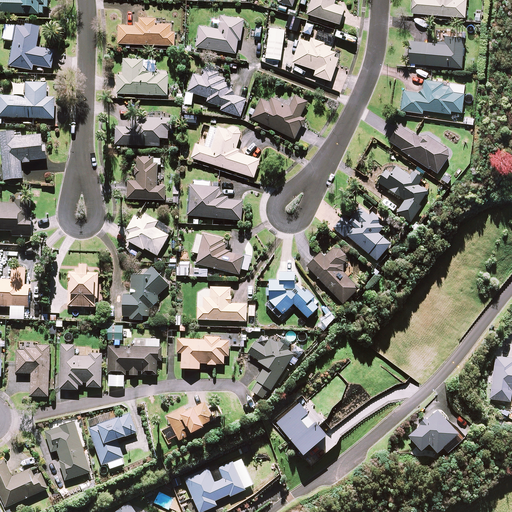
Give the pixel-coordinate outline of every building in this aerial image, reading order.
[(0,0),(0,13),(44,16),(44,8),(49,9),(49,0),(0,0)] [(280,0),(279,4),(293,8),(295,0),(280,0)] [(312,0),(308,15),(341,26),(346,9),(335,6),(336,0),(312,0)] [(415,0),(414,14),(467,19),(468,0),(415,0)] [(245,22),(222,18),(220,31),(200,28),(197,49),(237,55),(239,42),(242,42),(245,22)] [(141,24),(137,24),(137,28),(120,27),(119,45),(176,48),(176,34),(172,34),(172,26),(157,25),(157,20),(141,19),(141,24)] [(41,29),(18,25),(11,67),(34,71),(35,66),(53,69),(56,51),(38,48),(41,29)] [(286,32),(270,30),(266,60),(281,62),(286,32)] [(334,44),(313,37),(311,44),(301,41),(294,64),(317,72),(315,77),(332,83),(341,55),(331,52),(334,44)] [(448,38),(447,45),(413,42),(411,64),(464,68),(467,39),(448,38)] [(118,75),(118,95),(170,97),(171,75),(151,74),(144,67),(144,60),(124,60),(124,75),(118,75)] [(192,106),(195,95),(209,99),(208,103),(223,108),(222,112),(242,118),(246,104),(247,99),(234,95),(235,91),(232,90),(233,86),(226,84),(227,80),(219,77),(220,73),(206,69),(203,78),(194,75),(189,93),(185,104),(192,106)] [(457,93),(453,87),(444,86),(445,83),(426,80),(425,93),(406,91),(403,111),(425,113),(425,110),(453,114),(453,111),(464,113),(466,94),(457,93)] [(26,97),(15,97),(1,96),(0,111),(0,117),(55,120),(56,99),(48,98),(48,85),(27,84),(26,97)] [(308,103),(295,97),(289,108),(273,100),(271,104),(262,100),(253,119),(296,140),(306,120),(301,118),(308,103)] [(174,119),(148,118),(148,125),(118,124),(117,146),(161,147),(161,139),(169,140),(169,132),(174,132),(174,119)] [(424,141),(401,126),(390,143),(438,175),(453,153),(427,136),(424,141)] [(234,127),(228,131),(219,128),(212,150),(197,145),(193,159),(255,179),(261,161),(236,153),(242,135),(240,129),(234,127)] [(45,133),(2,136),(4,166),(0,165),(0,181),(24,179),(22,162),(47,160),(45,133)] [(159,159),(137,158),(136,183),(129,182),(129,200),(166,201),(167,188),(158,187),(159,159)] [(412,177),(398,168),(393,176),(386,172),(379,183),(406,201),(398,214),(412,223),(422,207),(420,206),(428,192),(419,186),(424,178),(415,172),(412,177)] [(445,174),(441,180),(448,186),(453,180),(445,174)] [(195,186),(192,186),(189,216),(242,221),(244,202),(221,200),(222,189),(211,188),(211,183),(195,181),(195,186)] [(32,202),(16,202),(16,204),(0,204),(0,231),(14,232),(14,237),(33,237),(34,215),(32,215),(32,202)] [(372,213),(370,215),(360,207),(349,220),(344,217),(334,229),(346,239),(348,237),(378,262),(392,245),(379,235),(385,227),(382,224),(383,222),(372,213)] [(173,230),(145,215),(142,221),(135,217),(128,230),(133,233),(128,241),(158,258),(173,230)] [(197,265),(202,266),(241,276),(242,270),(249,272),(252,259),(230,253),(230,251),(226,250),(228,242),(199,235),(197,246),(201,247),(197,265)] [(340,250),(335,249),(325,257),(322,254),(308,267),(344,305),(361,289),(344,272),(344,266),(347,263),(347,257),(340,250)] [(190,262),(178,262),(178,276),(189,276),(190,262)] [(88,274),(89,266),(77,265),(76,273),(71,273),(69,307),(96,308),(98,274),(88,274)] [(14,267),(13,281),(0,280),(0,306),(30,308),(31,286),(26,286),(26,283),(27,268),(14,267)] [(130,317),(130,321),(150,321),(150,309),(159,303),(159,296),(170,286),(155,267),(146,276),(133,276),(132,295),(125,295),(124,317),(130,317)] [(208,270),(196,269),(196,277),(208,278),(208,270)] [(271,281),(270,288),(267,288),(267,296),(270,296),(270,303),(268,305),(282,321),(297,307),(308,320),(320,309),(317,305),(320,303),(306,288),(302,292),(296,285),(296,273),(280,272),(280,281),(271,281)] [(205,289),(199,292),(199,320),(247,322),(248,305),(232,305),(232,289),(212,288),(212,290),(205,289)] [(326,315),(320,319),(322,321),(318,324),(322,329),(335,317),(327,307),(322,311),(326,315)] [(26,312),(13,311),(12,319),(26,320),(26,312)] [(282,339),(281,341),(273,336),(271,339),(270,338),(264,334),(250,355),(259,361),(258,362),(266,367),(257,381),(260,383),(254,392),(264,399),(270,390),(272,391),(291,362),(295,364),(301,356),(303,352),(282,339)] [(201,365),(208,365),(208,366),(218,366),(218,365),(225,365),(225,357),(230,357),(230,342),(222,342),(222,338),(205,338),(205,341),(179,340),(179,354),(183,354),(183,369),(201,370),(201,365)] [(49,397),(52,347),(31,346),(19,345),(17,374),(33,374),(32,396),(49,397)] [(76,346),(62,346),(60,390),(80,391),(80,388),(102,389),(104,353),(91,352),(91,357),(76,357),(76,346)] [(130,376),(139,377),(140,372),(142,372),(142,375),(152,376),(158,376),(158,362),(163,362),(163,349),(110,347),(109,375),(128,376),(128,371),(131,371),(130,376)] [(511,397),(511,359),(497,357),(490,400),(511,403),(511,397)] [(215,420),(207,403),(186,414),(183,409),(168,417),(173,426),(163,431),(168,442),(178,436),(181,441),(206,428),(204,425),(215,420)] [(460,435),(439,411),(409,437),(423,452),(431,445),(439,454),(460,435)] [(131,415),(115,421),(112,413),(89,421),(92,429),(90,429),(103,466),(109,464),(111,469),(126,463),(118,440),(138,433),(131,415)] [(92,473),(76,423),(46,432),(52,453),(58,451),(67,480),(92,473)] [(13,477),(6,461),(0,463),(0,492),(7,508),(49,489),(42,473),(35,476),(32,469),(13,477)] [(246,491),(233,461),(218,468),(223,479),(216,482),(210,468),(186,479),(200,511),(204,511),(218,506),(216,501),(231,495),(232,497),(246,491)]
